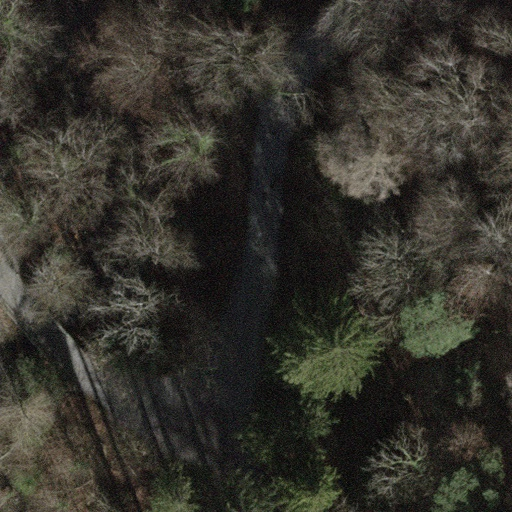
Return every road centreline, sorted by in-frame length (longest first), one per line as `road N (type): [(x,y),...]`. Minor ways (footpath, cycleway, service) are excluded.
road 1 (track): [(212,404),(262,288),(279,137),(299,59),(342,17),(373,0)]
road 2 (track): [(0,272),(81,374),(127,402),(212,404)]
